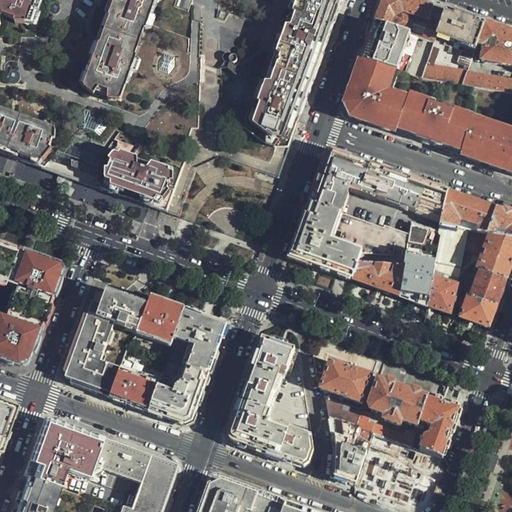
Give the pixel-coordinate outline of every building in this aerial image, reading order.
[(0,0),(0,153),(14,159),(44,170),(49,163),(60,167),(57,175),(84,184),(90,178),(91,187),(154,209),(180,218),(196,172),(198,167),(203,153),(218,158),(253,170),(280,180),(293,144),(300,122),(291,118),(297,102),(306,105),(324,57),(325,53),(319,51),(330,22),(336,25),(344,0),(0,0)] [(436,38),(446,11),(414,0),(384,0),(376,24),(412,36),(434,44),(436,38)] [(478,45),(485,25),(465,18),(446,11),(436,38),(475,52),(478,45)] [(327,49),(336,25),(330,22),(319,51),(325,53),(327,49)] [(412,36),(376,24),(374,29),(372,35),(370,40),(369,44),(364,56),(362,62),(397,73),(399,73),(412,36)] [(511,34),(508,33),(485,25),(478,45),(483,47),(481,62),(511,67),(511,34)] [(461,65),(469,69),(474,57),(465,53),(461,65)] [(511,131),(473,118),(473,120),(460,115),(460,114),(423,101),(423,102),(410,98),(409,101),(407,105),(392,99),(389,93),(394,80),(397,73),(362,62),(358,72),(346,106),(348,107),(352,114),(351,117),(362,121),(363,119),(397,131),(400,124),(420,131),(419,133),(443,142),(444,140),(464,147),(461,156),(505,172),(511,174),(511,131)] [(426,67),(422,79),(463,86),(467,74),(426,67)] [(511,92),(511,81),(467,74),(463,86),(511,95),(511,92)] [(398,81),(394,80),(389,93),(392,99),(407,105),(409,101),(395,96),(393,93),(398,81)] [(303,113),(306,105),(297,102),(291,118),(300,122),(303,113)] [(363,119),(362,121),(366,122),(372,125),(429,145),(449,152),(461,156),(464,147),(444,140),(443,142),(419,133),(420,131),(400,124),(397,131),(363,119)] [(388,172),(339,154),(327,159),(321,176),(311,205),(340,215),(341,213),(383,228),(385,226),(397,231),(409,235),(412,223),(439,232),(448,193),(443,192),(430,187),(419,183),(388,172)] [(53,199),(33,191),(30,197),(50,204),(53,199)] [(463,199),(448,193),(439,232),(443,234),(462,237),(463,232),(467,233),(488,236),(496,211),(474,203),(469,201),(463,199)] [(321,269),(351,280),(358,262),(361,254),(393,256),(397,231),(385,226),(383,228),(341,213),(340,215),(311,205),(303,227),(292,259),(321,269)] [(511,216),(499,212),(496,211),(488,236),(511,240),(511,216)] [(511,240),(488,236),(467,233),(463,251),(478,254),(484,237),(489,239),(477,271),(480,272),(506,282),(511,263),(511,240)] [(462,237),(443,234),(440,246),(460,250),(462,237)] [(0,359),(9,362),(14,347),(9,346),(24,302),(51,312),(65,272),(62,267),(60,263),(0,241),(0,359)] [(404,299),(428,307),(434,280),(435,273),(416,269),(417,259),(406,257),(404,268),(400,297),(404,299)] [(358,262),(351,280),(377,289),(400,297),(404,268),(358,262)] [(501,296),(506,282),(480,272),(475,287),(468,285),(465,291),(472,294),(470,299),(496,309),(501,296)] [(434,280),(428,307),(431,308),(450,315),(456,287),(434,280)] [(72,381),(71,385),(110,399),(129,345),(135,347),(148,307),(126,299),(107,293),(106,296),(96,293),(66,379),(72,381)] [(489,329),(496,309),(470,299),(469,298),(461,319),(474,324),(489,329)] [(167,363),(185,311),(169,306),(151,299),(148,307),(135,347),(129,345),(110,399),(118,402),(149,413),(167,363)] [(51,312),(24,302),(9,346),(14,347),(9,362),(21,367),(28,364),(33,362),(51,312)] [(203,317),(185,311),(167,363),(209,377),(228,326),(203,317)] [(282,346),(262,339),(245,388),(229,431),(235,444),(281,460),(304,468),(309,464),(314,452),(311,436),(269,421),(285,375),(290,377),(295,362),(298,353),(298,352),(282,346)] [(329,362),(322,381),(316,379),(318,389),(361,405),(371,378),(350,370),(329,362)] [(198,409),(209,377),(167,363),(149,413),(166,420),(181,425),(195,419),(198,409)] [(363,410),(356,429),(374,435),(410,448),(418,427),(428,398),(405,390),(379,381),(370,406),(372,412),(386,416),(384,421),(403,428),(405,423),(414,426),(412,433),(405,430),(403,435),(368,422),(371,413),(363,410)] [(325,408),(327,419),(356,429),(363,410),(324,396),(325,408)] [(461,410),(428,398),(418,427),(424,429),(428,419),(434,421),(430,432),(428,431),(423,434),(418,451),(443,460),(452,435),(461,410)] [(0,453),(6,436),(13,416),(10,411),(6,404),(0,401),(0,453)] [(356,429),(327,419),(334,449),(332,479),(347,484),(356,487),(374,435),(356,429)] [(93,466),(103,438),(52,420),(41,425),(28,462),(23,477),(30,479),(60,489),(67,470),(89,478),(92,470),(93,466)] [(374,435),(356,487),(394,501),(413,449),(410,448),(374,435)] [(137,451),(103,438),(93,466),(104,470),(141,483),(131,510),(121,506),(119,511),(160,511),(174,474),(166,471),(170,463),(156,458),(137,451)] [(435,482),(443,460),(418,451),(413,449),(394,501),(416,509),(428,504),(435,482)] [(485,453),(479,468),(490,472),(496,457),(485,453)] [(19,508),(29,511),(76,511),(78,508),(56,501),(60,489),(30,479),(23,498),(17,495),(14,503),(20,505),(19,508)] [(205,511),(281,511),(284,503),(245,489),(243,494),(223,487),(213,492),(205,511)] [(82,496),(78,508),(81,509),(80,511),(87,511),(92,499),(82,496)] [(308,511),(284,503),(281,511),(308,511)]
